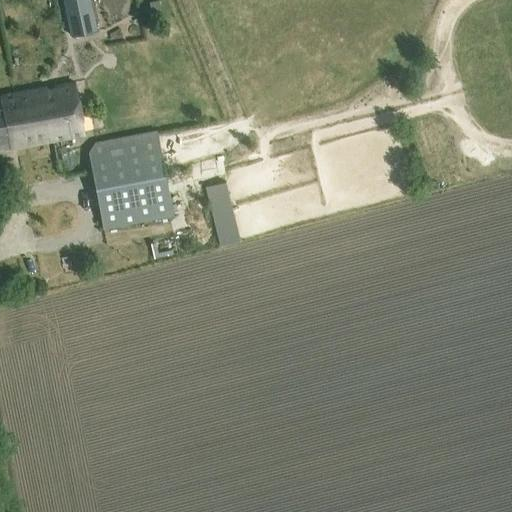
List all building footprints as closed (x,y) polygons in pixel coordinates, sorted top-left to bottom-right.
[(88,0),(63,0),(72,37),(96,31),(88,0)] [(160,0),(150,0),(151,0),(153,9),(162,7),(160,0)] [(0,98),(0,148),(1,148),(1,150),(22,146),(22,148),(84,137),(74,85),(15,96),(0,98)] [(96,144),(89,154),(103,229),(173,216),(171,204),(157,132),(96,144)] [(227,245),(249,239),(233,179),(212,185),(227,245)]
